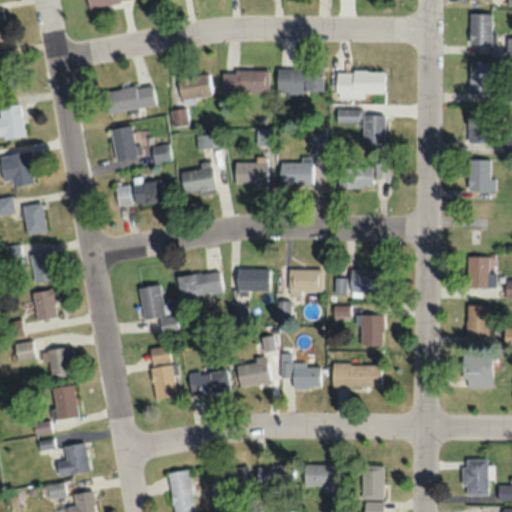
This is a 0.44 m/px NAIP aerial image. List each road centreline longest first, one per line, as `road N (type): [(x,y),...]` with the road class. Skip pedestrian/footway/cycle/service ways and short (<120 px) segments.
road 1 (residential): [(138,511),(45,0)]
road 2 (residential): [(423,511),(428,0)]
road 3 (residential): [(127,449),(262,424),(511,426)]
road 4 (residential): [(58,59),(239,26),(428,28)]
road 5 (residential): [(92,250),(243,226),(426,224)]
